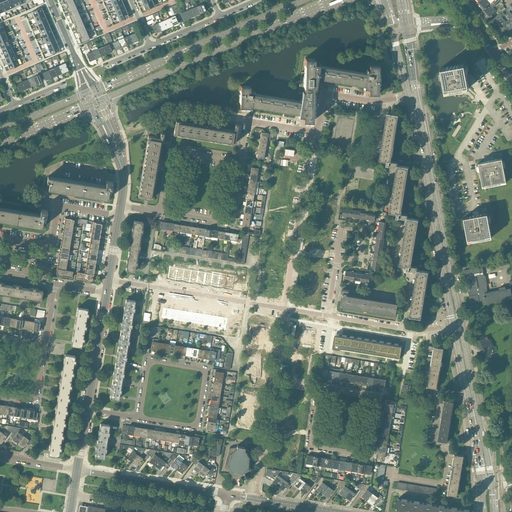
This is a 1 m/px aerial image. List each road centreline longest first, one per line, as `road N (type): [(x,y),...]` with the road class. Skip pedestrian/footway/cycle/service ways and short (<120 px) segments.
road 1 (tertiary): [(492,481),(405,28)]
road 2 (secondary): [(118,92),(334,0)]
road 3 (tertiary): [(407,95),(452,325)]
road 4 (secondary): [(302,0),(95,88)]
road 5 (residential): [(317,388),(307,446),(368,456),(376,396)]
road 6 (residential): [(138,418),(196,428),(206,369),(147,359)]
road 7 (residential): [(283,308),(311,132)]
road 8 (residential): [(283,308),(108,279)]
road 9 (tertiary): [(452,325),(481,482)]
road 10 (tertiary): [(226,494),(77,470)]
road 11 (residential): [(241,159),(230,223),(161,212)]
road 12 (residential): [(161,212),(171,151),(241,159)]
road 13 (residential): [(452,325),(411,330),(326,315)]
road 14 (residential): [(311,132),(323,94),(371,101),(407,95)]
